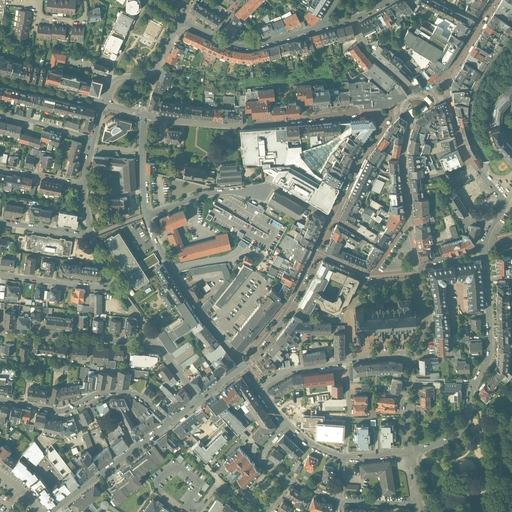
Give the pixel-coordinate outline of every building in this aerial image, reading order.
[(126,0),(126,7),(127,8),(128,9),(127,11),(129,12),(129,10),(131,11),(133,11),(134,11),(135,11),(136,11),(137,10),(138,10),(139,9),(140,8),(140,7),(141,6),(141,5),(141,3),(141,2),(141,1),(140,0),(126,0)] [(405,8),(400,0),(396,2),(405,13),(409,11),(406,7),(405,8)] [(408,5),(404,0),(400,0),(405,8),(406,7),(409,11),(412,9),(409,5),(408,5)] [(440,4),(432,0),(431,0),(428,7),(436,11),(440,4)] [(487,1),(484,0),(473,0),(472,2),(471,4),(481,10),(487,1)] [(511,4),(506,0),(502,0),(498,6),(511,16),(511,4)] [(200,4),(196,1),(193,6),(190,10),(196,14),(199,16),(204,7),(206,4),(202,2),(200,4)] [(248,1),(242,7),(249,14),(255,8),(248,1)] [(393,4),(401,15),(404,13),(405,13),(396,2),(393,4)] [(222,7),(217,4),(214,9),(219,12),(222,7)] [(401,15),(393,4),(386,8),(392,16),(391,16),(394,19),(395,21),(397,19),(401,15)] [(448,8),(440,4),(436,11),(444,15),(448,8)] [(481,10),(471,4),(470,7),(468,6),(465,10),(467,11),(477,16),(481,10)] [(100,6),(95,6),(95,8),(90,8),(91,17),(96,16),(96,18),(101,17),(100,6)] [(511,16),(498,6),(495,13),(500,16),(500,15),(511,22),(511,16)] [(221,18),(204,7),(199,16),(206,20),(215,26),(219,21),(221,18)] [(242,7),(235,13),(243,20),(244,20),(243,19),(249,14),(242,7)] [(129,12),(127,11),(121,8),(112,26),(113,26),(111,31),(110,30),(104,44),(106,45),(104,50),(108,52),(109,50),(111,52),(111,53),(110,54),(111,54),(111,55),(113,56),(114,56),(115,56),(117,52),(135,15),(129,12)] [(392,16),(386,8),(380,11),(386,20),(387,21),(388,20),(387,19),(391,16),(392,16)] [(456,12),(448,8),(444,15),(452,20),(453,17),(456,12)] [(319,16),(310,10),(304,15),(305,16),(306,17),(312,23),(320,16),(319,16)] [(380,11),(377,13),(383,23),(385,26),(386,25),(384,22),(386,20),(380,11)] [(295,12),(282,19),(287,28),(296,23),(297,24),(297,23),(300,22),(295,12)] [(453,17),(462,22),(471,27),(474,22),(468,19),(456,12),(453,17)] [(243,20),(235,13),(233,15),(234,16),(230,21),(238,27),(243,20)] [(267,13),(262,18),(265,20),(268,23),(271,22),(267,13)] [(377,13),(371,17),(377,27),(378,29),(377,29),(378,31),(382,30),(378,23),(381,21),(381,24),(383,23),(377,13)] [(500,16),(495,13),(493,15),(511,28),(511,25),(511,22),(500,15),(500,16)] [(511,28),(493,15),(490,20),(510,34),(511,32),(511,31),(511,28)] [(371,17),(360,22),(363,34),(377,27),(371,17)] [(463,41),(468,32),(459,27),(441,17),(436,25),(451,33),(453,35),(463,41)] [(282,19),(271,23),(275,32),(283,29),(283,30),(284,30),(287,28),(282,19)] [(394,19),(388,23),(392,27),(394,26),(394,27),(397,25),(396,24),(397,23),(396,22),(395,21),(394,19)] [(508,35),(510,34),(490,20),(487,25),(506,38),(508,35)] [(238,27),(230,21),(223,30),(228,34),(228,33),(231,35),(238,27)] [(268,23),(260,26),(264,35),(274,31),(275,32),(271,23),(271,22),(268,23)] [(459,27),(468,32),(471,27),(462,22),(459,27)] [(45,23),(42,23),(42,24),(38,23),(38,29),(37,35),(44,35),(45,23)] [(49,24),(45,23),(44,35),(51,36),(51,35),(52,23),(52,25),(49,24)] [(56,24),(52,23),(51,35),(58,36),(59,24),(56,24)] [(63,24),(59,24),(58,36),(65,37),(65,34),(66,27),(66,25),(63,25),(63,24)] [(351,25),(343,27),(346,38),(354,36),(351,25)] [(432,33),(427,41),(453,57),(460,46),(456,43),(456,42),(452,39),(451,40),(447,38),(451,33),(443,29),(438,26),(436,25),(434,30),(431,28),(430,31),(432,33)] [(506,38),(487,25),(484,30),(502,42),(504,40),(506,38)] [(343,27),(335,29),(338,38),(338,40),(339,40),(338,40),(346,38),(346,39),(346,38),(343,27)] [(195,33),(187,29),(183,38),(191,41),(195,33)] [(335,29),(327,31),(330,40),(338,38),(335,29)] [(453,57),(427,41),(417,35),(417,36),(408,30),(402,40),(405,42),(406,43),(413,48),(418,51),(418,52),(421,54),(421,53),(433,60),(446,69),(453,57)] [(501,43),(502,42),(484,30),(481,35),(491,41),(494,43),(498,45),(500,44),(501,43)] [(327,31),(319,33),(322,42),(330,40),(327,31)] [(202,36),(195,33),(191,41),(198,45),(202,36)] [(319,33),(311,35),(314,46),(314,44),(322,42),(319,33)] [(451,33),(447,38),(451,40),(452,39),(456,42),(456,43),(460,46),(463,41),(453,35),(451,33)] [(311,35),(305,36),(308,46),(309,48),(311,48),(314,47),(314,46),(311,35)] [(491,41),(481,35),(478,41),(491,49),(492,50),(493,50),(494,49),(495,48),(491,45),(492,45),(491,45),(490,44),(491,41)] [(210,39),(202,36),(198,45),(206,48),(210,39)] [(305,36),(294,39),(296,49),(300,48),(300,50),(304,49),(303,47),(308,46),(308,48),(309,48),(308,46),(305,36)] [(368,43),(368,44),(367,45),(369,49),(372,52),(376,55),(384,45),(382,47),(379,45),(381,42),(379,38),(373,40),(368,43)] [(220,44),(210,39),(206,48),(216,53),(220,44)] [(294,39),(288,41),(290,50),(290,51),(292,50),(292,51),(297,50),(296,49),(294,39)] [(288,41),(279,43),(281,52),(290,50),(288,41)] [(491,49),(478,41),(474,47),(480,51),(487,56),(492,50),(491,49)] [(182,47),(174,43),(171,50),(171,51),(178,54),(179,55),(182,56),(184,52),(181,51),(182,48),(183,47),(182,47)] [(279,43),(267,46),(269,55),(269,56),(281,54),(281,52),(279,43)] [(421,69),(423,72),(429,66),(433,60),(421,53),(421,54),(418,52),(418,51),(413,48),(406,43),(405,46),(410,50),(408,53),(413,57),(419,67),(421,69)] [(232,48),(220,44),(216,53),(229,57),(232,48)] [(351,53),(354,57),(362,51),(357,45),(348,51),(350,53),(351,53)] [(388,49),(384,45),(376,55),(376,56),(377,55),(382,59),(381,60),(385,63),(393,51),(389,48),(388,49)] [(267,46),(258,48),(259,57),(261,57),(262,58),(264,58),(263,56),(269,55),(267,46)] [(480,51),(474,47),(470,54),(483,61),(484,58),(478,55),(480,51)] [(258,48),(251,50),(251,60),(252,60),(252,59),(254,59),(255,60),(257,59),(257,58),(259,57),(258,48)] [(178,54),(171,51),(171,50),(169,50),(166,58),(175,62),(178,54)] [(356,59),(359,63),(367,58),(362,51),(354,57),(353,57),(355,60),(356,59)] [(66,55),(53,52),(49,66),(48,69),(53,70),(53,69),(55,69),(56,69),(58,61),(65,63),(66,55)] [(392,53),(385,63),(390,67),(398,58),(392,53)] [(483,61),(470,54),(466,60),(471,63),(478,67),(482,70),(484,67),(486,64),(483,61)] [(365,69),(372,64),(367,57),(367,58),(359,63),(359,64),(361,66),(362,65),(365,69)] [(398,58),(390,67),(395,72),(404,63),(398,58)] [(14,61),(7,59),(3,73),(11,75),(14,62),(14,61)] [(446,69),(433,60),(429,66),(437,72),(440,75),(446,69)] [(471,63),(466,60),(464,63),(475,70),(478,67),(471,63)] [(109,64),(100,61),(99,63),(95,62),(92,70),(107,74),(109,66),(109,64)] [(22,63),(14,62),(11,75),(19,77),(22,63)] [(28,65),(22,63),(19,77),(25,78),(29,64),(28,65)] [(408,95),(400,84),(374,63),(372,64),(365,69),(362,72),(371,80),(369,82),(348,83),(349,89),(350,103),(358,103),(358,104),(362,107),(363,107),(364,107),(389,106),(405,97),(408,95)] [(475,70),(464,63),(460,70),(470,76),(476,80),(478,77),(480,73),(475,70)] [(35,66),(29,64),(25,78),(32,80),(35,66)] [(413,74),(403,64),(395,72),(416,91),(422,88),(416,77),(413,74)] [(42,67),(35,66),(32,80),(38,82),(42,67)] [(437,72),(429,66),(423,72),(431,83),(440,75),(437,72)] [(48,69),(42,67),(38,82),(45,83),(48,69)] [(173,71),(163,67),(159,78),(166,81),(168,82),(173,71)] [(53,69),(53,70),(48,69),(45,83),(46,81),(59,85),(62,74),(63,70),(56,69),(55,69),(53,69)] [(421,69),(419,70),(421,73),(415,76),(416,77),(422,88),(431,83),(423,72),(421,69)] [(80,78),(62,74),(63,70),(62,74),(59,85),(59,87),(77,91),(80,81),(80,78)] [(451,87),(451,90),(462,89),(470,76),(460,70),(454,79),(453,81),(452,83),(452,85),(451,87)] [(159,78),(158,78),(155,85),(163,88),(166,81),(159,78)] [(511,145),(507,140),(504,137),(507,137),(501,121),(501,114),(502,108),(506,103),(509,99),(511,95),(511,78),(510,80),(503,89),(493,101),(491,109),(490,111),(490,124),(492,132),(493,136),(496,140),(504,151),(511,159),(511,145)] [(96,80),(95,84),(91,83),(88,94),(100,97),(102,87),(101,87),(102,82),(96,81),(96,80)] [(87,83),(80,81),(77,91),(88,94),(91,83),(91,85),(87,84),(87,83)] [(307,95),(307,100),(314,99),(316,99),(316,93),(315,82),(298,83),(298,93),(302,93),(302,95),(307,95)] [(342,92),(339,92),(340,104),(350,103),(349,89),(348,83),(348,82),(342,83),(343,88),(341,88),(342,92)] [(260,87),(247,88),(248,97),(247,97),(248,105),(248,109),(253,109),(254,114),(261,114),(270,113),(269,104),(274,104),(273,95),(277,95),(276,85),(260,87)] [(11,90),(3,88),(1,98),(0,99),(3,99),(3,101),(8,102),(9,99),(9,100),(9,99),(11,90)] [(331,105),(340,104),(339,92),(337,89),(328,90),(330,94),(331,105)] [(19,92),(11,90),(9,99),(17,101),(19,92)] [(318,105),(331,105),(330,94),(328,90),(316,93),(316,99),(317,105),(318,105)] [(27,94),(19,92),(17,101),(21,102),(20,104),(24,105),(27,94)] [(469,99),(469,95),(463,93),(462,95),(461,100),(468,103),(469,99)] [(35,96),(27,94),(24,105),(29,106),(29,104),(33,105),(33,106),(35,96)] [(160,96),(152,94),(150,101),(147,110),(159,113),(162,100),(159,99),(160,96)] [(45,98),(35,96),(33,106),(43,108),(45,98)] [(55,100),(45,98),(43,108),(49,110),(45,123),(49,124),(53,110),(55,100)] [(273,105),(274,116),(301,114),(300,102),(298,102),(297,99),(278,101),(276,101),(277,103),(277,105),(273,105)] [(70,104),(55,100),(53,110),(67,114),(70,104)] [(170,114),(172,103),(162,102),(162,100),(159,113),(170,114)] [(193,106),(185,105),(185,102),(182,102),(182,104),(181,116),(192,117),(193,107),(193,106)] [(172,103),(170,114),(181,116),(182,104),(172,103)] [(232,110),(223,110),(222,120),(234,120),(234,108),(235,108),(235,103),(232,103),(232,110)] [(434,107),(441,117),(449,114),(445,103),(434,107)] [(84,107),(70,104),(67,114),(74,115),(73,116),(82,118),(82,116),(84,108),(84,107)] [(464,112),(468,112),(468,109),(467,109),(467,106),(460,106),(455,106),(457,116),(465,115),(464,112)] [(95,110),(85,107),(85,108),(84,108),(82,116),(86,117),(93,119),(95,110)] [(202,108),(193,107),(192,117),(201,118),(202,108)] [(438,118),(441,117),(434,107),(430,111),(437,119),(438,118)] [(205,108),(202,108),(201,118),(212,119),(213,109),(205,108)] [(223,110),(213,109),(212,119),(222,120),(223,110)] [(430,111),(424,114),(429,118),(436,123),(437,119),(430,111)] [(465,115),(457,116),(460,125),(468,123),(468,112),(464,112),(465,115)] [(436,124),(436,123),(429,118),(424,114),(416,120),(428,126),(428,125),(435,129),(436,124)] [(441,125),(451,122),(449,114),(441,117),(438,118),(439,123),(440,125),(441,125)] [(93,119),(86,117),(83,130),(90,131),(93,119)] [(399,117),(394,122),(399,125),(405,128),(407,122),(399,117)] [(115,118),(114,119),(112,119),(108,122),(107,123),(106,124),(106,125),(105,125),(103,137),(102,141),(103,141),(106,142),(109,143),(109,142),(110,142),(110,140),(113,141),(127,132),(128,129),(130,130),(132,122),(116,118),(116,119),(115,118)] [(361,129),(368,135),(375,125),(372,120),(361,121),(351,121),(351,126),(352,131),(360,126),(361,126),(362,126),(362,127),(362,128),(361,129)] [(416,120),(413,129),(417,130),(429,133),(435,134),(435,132),(434,132),(435,130),(435,129),(428,125),(428,126),(416,120)] [(79,125),(65,121),(64,126),(78,131),(79,125)] [(341,133),(351,126),(351,121),(339,122),(341,133)] [(333,138),(341,133),(339,122),(331,123),(333,138)] [(394,122),(389,128),(396,132),(399,134),(400,129),(397,128),(399,125),(394,122)] [(451,122),(441,125),(442,128),(442,130),(452,127),(451,122)] [(22,127),(6,123),(4,133),(15,136),(14,140),(19,141),(20,133),(22,127)] [(323,124),(326,143),(333,138),(331,123),(323,124)] [(468,123),(460,125),(462,135),(468,133),(468,123)] [(309,125),(311,148),(326,143),(323,124),(309,125)] [(309,125),(299,126),(301,146),(301,151),(311,148),(309,125)] [(301,146),(299,126),(286,127),(288,147),(301,146)] [(243,166),(263,166),(263,167),(263,170),(275,176),(280,166),(288,147),(286,127),(275,128),(248,130),(240,130),(242,147),(243,147),(244,157),(242,157),(243,166)] [(454,134),(452,127),(442,130),(439,131),(440,138),(441,138),(454,134)] [(383,136),(392,141),(396,132),(389,128),(383,136)] [(364,140),(368,135),(361,129),(357,134),(364,140)] [(417,130),(413,129),(410,138),(422,142),(424,137),(427,138),(429,133),(417,130)] [(181,131),(168,130),(167,142),(175,143),(177,143),(180,143),(181,131)] [(52,134),(42,131),(41,139),(39,146),(43,147),(44,143),(42,142),(43,141),(45,141),(45,143),(46,143),(47,142),(49,143),(52,134)] [(354,131),(348,135),(350,137),(351,136),(352,137),(354,138),(353,139),(356,142),(357,141),(361,144),(364,140),(357,134),(354,131)] [(399,134),(396,132),(392,141),(401,144),(402,135),(399,134)] [(41,139),(20,133),(19,141),(39,147),(39,146),(41,139)] [(467,147),(472,145),(468,133),(462,135),(467,147)] [(61,137),(52,134),(49,143),(46,152),(50,152),(52,146),(51,145),(52,143),(58,145),(61,137)] [(357,152),(361,144),(357,141),(356,142),(353,139),(350,137),(348,135),(341,142),(349,147),(348,147),(357,152)] [(392,141),(383,136),(376,147),(386,153),(388,148),(392,141)] [(455,137),(442,141),(444,151),(457,148),(455,137)] [(422,151),(423,149),(425,144),(425,143),(422,142),(410,138),(410,142),(409,145),(408,150),(408,154),(415,154),(419,156),(422,151)] [(431,142),(430,146),(431,147),(430,150),(438,147),(437,143),(438,143),(437,139),(431,142)] [(70,160),(77,162),(82,143),(73,141),(68,159),(70,160)] [(354,157),(357,152),(348,147),(349,147),(341,142),(338,146),(342,151),(354,157)] [(429,154),(430,150),(431,147),(430,146),(425,144),(423,149),(422,151),(419,156),(415,154),(408,154),(408,159),(409,167),(409,171),(421,168),(433,163),(431,158),(425,161),(425,156),(427,153),(429,154)] [(393,151),(392,156),(399,157),(400,146),(395,145),(394,146),(393,151)] [(473,158),(478,155),(475,150),(477,149),(475,145),(474,145),(473,146),(472,145),(467,147),(473,158)] [(338,146),(335,149),(343,157),(351,162),(354,157),(342,151),(338,146)] [(376,147),(372,152),(383,160),(384,158),(385,159),(389,158),(391,156),(392,156),(388,155),(387,154),(386,153),(376,147)] [(348,168),(351,162),(343,157),(335,149),(331,153),(341,163),(348,168)] [(457,151),(443,157),(443,158),(439,159),(444,171),(448,169),(448,170),(463,163),(457,151)] [(381,163),(383,160),(372,152),(367,160),(378,167),(384,172),(388,172),(389,172),(389,166),(386,166),(381,163)] [(14,157),(10,156),(9,163),(17,165),(18,160),(19,154),(15,153),(14,157)] [(46,167),(48,156),(43,156),(44,153),(45,154),(45,153),(41,153),(40,158),(43,158),(42,166),(41,166),(46,167)] [(341,163),(331,153),(326,162),(332,166),(346,174),(348,168),(341,163)] [(478,155),(473,158),(479,167),(483,165),(482,163),(481,162),(481,161),(482,161),(478,155)] [(108,157),(104,157),(94,157),(92,164),(103,165),(108,166),(108,165),(123,166),(124,191),(126,191),(128,191),(136,190),(134,159),(127,159),(126,159),(123,158),(123,159),(119,159),(112,158),(108,158),(108,157)] [(77,162),(70,160),(67,172),(76,175),(79,162),(77,162)] [(378,167),(367,160),(363,168),(372,172),(371,176),(375,178),(372,181),(378,187),(386,183),(392,182),(391,172),(389,172),(388,172),(384,172),(378,167)] [(389,166),(389,172),(391,172),(399,172),(399,161),(389,162),(389,166)] [(154,163),(146,163),(146,173),(154,173),(154,170),(155,170),(155,167),(154,167),(154,163)] [(421,168),(409,171),(410,178),(421,176),(424,176),(424,173),(430,171),(430,170),(435,168),(433,163),(421,168)] [(239,164),(221,166),(222,179),(218,179),(219,186),(241,184),(239,164)] [(199,169),(197,169),(197,168),(195,168),(194,168),(192,168),(192,167),(192,168),(190,167),(189,167),(185,167),(185,166),(184,167),(185,167),(184,170),(184,171),(184,173),(183,173),(183,174),(184,174),(183,177),(184,177),(188,178),(190,178),(191,178),(193,178),(193,179),(193,178),(195,179),(196,179),(198,179),(198,180),(198,179),(200,180),(201,180),(203,180),(204,180),(206,177),(206,178),(207,178),(214,178),(214,174),(207,173),(207,172),(207,173),(205,170),(205,169),(204,170),(202,169),(200,169),(199,168),(199,169)] [(339,188),(322,178),(314,182),(308,179),(280,166),(275,176),(272,180),(328,212),(329,209),(339,188)] [(332,166),(329,171),(343,179),(346,174),(332,166)] [(362,169),(358,179),(368,184),(368,185),(369,185),(376,189),(378,187),(372,181),(375,178),(371,176),(372,172),(363,168),(363,170),(362,169)] [(343,179),(329,171),(327,170),(322,178),(339,188),(343,179)] [(392,183),(401,182),(399,172),(391,172),(392,182),(392,183)] [(13,177),(6,175),(4,184),(12,185),(12,181),(13,177)] [(23,177),(13,175),(13,177),(12,181),(12,185),(15,186),(21,188),(23,177)] [(421,176),(410,178),(412,192),(426,191),(428,191),(427,184),(422,185),(421,176)] [(33,179),(23,177),(21,188),(27,189),(31,189),(31,186),(33,179)] [(368,187),(369,185),(368,185),(368,184),(358,179),(351,193),(363,199),(364,197),(362,196),(364,193),(367,195),(370,188),(368,187)] [(52,183),(41,181),(39,191),(44,192),(44,193),(49,194),(52,183)] [(376,202),(384,194),(391,193),(402,192),(401,182),(392,183),(390,183),(388,184),(378,189),(372,195),(370,198),(376,202)] [(62,185),(52,183),(49,194),(54,195),(55,194),(60,195),(62,185)] [(36,187),(31,186),(31,189),(30,195),(23,194),(22,199),(24,199),(27,200),(33,201),(36,187)] [(303,208),(282,195),(281,196),(274,191),(268,202),(269,202),(272,205),(271,208),(274,210),(274,209),(280,213),(282,210),(296,219),(303,208)] [(426,191),(412,192),(413,199),(414,199),(423,199),(423,194),(424,194),(426,194),(426,191)] [(392,205),(403,204),(402,192),(391,193),(392,205)] [(458,217),(469,214),(456,194),(452,195),(451,192),(446,194),(447,198),(458,217)] [(363,199),(351,193),(349,200),(348,199),(348,200),(360,207),(361,205),(359,205),(361,201),(367,204),(366,204),(368,205),(369,202),(363,199)] [(209,211),(206,218),(228,231),(230,232),(245,241),(270,255),(271,256),(275,249),(287,228),(262,214),(264,210),(263,209),(264,207),(259,205),(259,204),(257,207),(248,202),(246,205),(231,196),(217,198),(215,202),(214,201),(213,203),(214,204),(211,209),(210,208),(208,211),(209,211)] [(120,199),(107,200),(107,207),(108,207),(109,223),(116,222),(114,207),(120,207),(121,213),(128,212),(128,211),(129,211),(129,208),(128,208),(127,198),(120,198),(120,199)] [(423,199),(414,199),(415,216),(429,213),(427,198),(423,199)] [(360,207),(348,200),(343,211),(351,215),(361,221),(364,217),(362,215),(366,209),(360,207)] [(23,207),(6,204),(4,213),(22,215),(23,207)] [(41,209),(30,207),(30,210),(28,209),(28,213),(29,213),(29,217),(40,218),(41,209)] [(361,221),(357,229),(361,232),(370,237),(373,239),(376,234),(370,230),(376,219),(375,218),(368,214),(370,210),(366,208),(366,209),(362,215),(364,217),(361,221)] [(389,210),(388,212),(381,208),(375,218),(376,219),(388,226),(396,231),(404,219),(403,210),(393,211),(391,210),(389,210)] [(47,210),(41,209),(40,218),(40,219),(49,220),(50,219),(51,219),(52,210),(47,210)] [(216,239),(184,248),(175,226),(188,221),(183,210),(170,215),(169,213),(167,214),(168,216),(159,220),(164,231),(170,228),(172,233),(167,235),(172,247),(176,245),(178,249),(181,261),(231,248),(227,233),(215,236),(216,239)] [(77,214),(60,211),(59,216),(58,222),(78,225),(78,220),(77,220),(77,214)] [(343,211),(339,220),(357,229),(361,221),(351,215),(343,211)] [(429,213),(415,216),(414,217),(414,224),(425,220),(428,225),(429,225),(436,222),(431,212),(429,213)] [(319,232),(324,221),(319,218),(319,217),(312,214),(311,218),(308,217),(306,222),(304,226),(319,232)] [(425,220),(414,224),(414,229),(415,234),(415,237),(431,234),(429,225),(428,225),(425,220)] [(317,236),(319,232),(304,226),(297,222),(296,226),(317,236)] [(303,236),(315,241),(317,236),(296,226),(293,225),(291,229),(303,236)] [(334,230),(345,235),(344,239),(349,241),(350,239),(347,238),(350,232),(336,225),(334,230)] [(384,231),(392,237),(396,231),(388,226),(384,231)] [(471,227),(468,237),(470,238),(475,244),(478,238),(480,228),(471,227)] [(311,249),(315,241),(303,236),(291,229),(286,235),(311,249)] [(381,236),(378,241),(386,246),(392,237),(384,231),(380,229),(377,233),(381,236)] [(334,230),(331,237),(344,243),(345,241),(344,239),(345,235),(334,230)] [(135,288),(149,279),(148,277),(149,277),(147,274),(146,274),(144,271),(159,261),(155,255),(157,255),(155,252),(154,253),(154,252),(138,262),(137,259),(135,256),(133,253),(131,250),(129,247),(127,244),(125,241),(123,238),(121,235),(119,232),(119,231),(113,235),(112,234),(104,239),(105,241),(107,244),(109,247),(111,250),(113,253),(115,256),(117,259),(116,259),(118,262),(119,262),(121,265),(120,265),(122,268),(123,268),(125,271),(124,271),(126,274),(127,274),(128,277),(130,280),(132,283),(134,287),(134,286),(135,288)] [(360,237),(350,232),(347,238),(350,239),(354,242),(353,243),(356,244),(360,237)] [(431,234),(415,237),(417,249),(422,248),(425,247),(429,246),(431,245),(430,242),(433,242),(431,234)] [(60,239),(32,235),(30,242),(27,241),(26,248),(33,250),(32,251),(38,252),(38,251),(41,251),(41,252),(54,255),(55,253),(58,254),(57,255),(62,256),(63,255),(70,256),(72,241),(65,240),(65,239),(60,238),(60,239)] [(311,249),(286,235),(278,248),(287,253),(304,263),(306,259),(309,252),(311,249)] [(463,240),(441,246),(443,256),(449,254),(449,255),(453,253),(456,252),(456,253),(461,251),(461,250),(463,250),(468,249),(467,248),(468,248),(475,244),(470,238),(468,237),(462,236),(463,240)] [(328,245),(338,250),(343,247),(353,251),(355,247),(345,241),(344,243),(331,237),(328,245)] [(363,240),(360,237),(356,244),(355,247),(358,249),(363,240)] [(367,242),(363,240),(358,249),(361,251),(367,242)] [(328,245),(325,254),(341,261),(345,252),(342,251),(341,253),(338,252),(338,250),(328,245)] [(368,254),(369,255),(377,260),(384,251),(374,246),(368,254)] [(422,248),(417,249),(420,262),(432,259),(435,258),(433,250),(431,251),(430,248),(429,246),(425,247),(425,249),(423,250),(422,248)] [(341,261),(359,268),(362,259),(345,252),(341,261)] [(302,269),(304,263),(287,253),(284,258),(288,260),(294,264),(293,265),(302,269)] [(253,259),(245,255),(243,260),(242,262),(244,263),(248,265),(249,263),(251,264),(253,259)] [(294,274),(298,277),(302,269),(293,265),(294,264),(288,260),(284,258),(278,255),(273,264),(279,267),(290,272),(294,274)] [(365,260),(362,259),(359,268),(369,271),(377,260),(369,255),(365,260)] [(511,257),(504,257),(504,256),(496,257),(496,264),(496,265),(496,267),(496,275),(503,275),(503,276),(511,276),(511,257)] [(36,258),(26,257),(25,270),(34,271),(36,258)] [(15,260),(6,259),(1,259),(0,266),(0,267),(14,269),(15,260)] [(433,267),(427,268),(428,275),(429,274),(430,282),(431,286),(431,290),(444,288),(445,288),(444,283),(446,282),(446,281),(465,278),(466,280),(467,279),(468,285),(468,286),(469,311),(483,311),(483,298),(482,285),(482,283),(481,275),(480,268),(482,268),(481,259),(473,261),(473,263),(458,265),(456,266),(456,268),(454,268),(454,266),(433,269),(433,267)] [(54,262),(47,261),(47,260),(42,260),(41,268),(42,268),(43,268),(46,265),(48,266),(46,272),(53,273),(54,265),(54,262)] [(312,281),(298,307),(300,308),(309,313),(316,299),(318,302),(322,310),(331,314),(344,309),(353,287),(355,286),(359,277),(322,261),(317,271),(312,281)] [(71,265),(63,263),(62,265),(60,265),(59,273),(70,275),(71,265)] [(224,282),(212,298),(215,301),(232,280),(228,270),(226,264),(225,263),(207,266),(191,269),(189,269),(190,275),(218,270),(221,270),(225,279),(224,282)] [(215,301),(214,302),(220,307),(221,307),(220,307),(252,268),(253,268),(248,265),(244,263),(241,268),(232,280),(215,301)] [(166,287),(174,282),(171,276),(165,268),(163,264),(157,268),(164,279),(162,280),(163,283),(166,287)] [(81,266),(71,265),(70,275),(80,276),(81,267),(81,266)] [(87,267),(84,266),(84,267),(81,267),(80,276),(80,277),(84,277),(85,276),(97,278),(97,276),(101,277),(101,271),(98,271),(98,268),(87,267)] [(278,270),(271,267),(268,273),(275,277),(275,278),(279,280),(282,276),(284,271),(279,269),(278,270)] [(298,278),(294,276),(284,271),(282,276),(295,283),(298,278)] [(295,283),(282,276),(279,280),(283,282),(293,287),(295,283)] [(505,281),(499,281),(499,284),(497,284),(497,293),(510,293),(508,293),(508,288),(508,283),(505,283),(505,281)] [(174,282),(166,287),(159,292),(169,307),(175,304),(184,298),(181,293),(175,284),(174,282)] [(279,293),(278,293),(280,294),(288,298),(293,287),(283,282),(279,293)] [(204,295),(196,283),(189,288),(196,300),(204,295)] [(205,291),(211,287),(208,283),(202,287),(205,291)] [(19,287),(8,286),(7,295),(8,295),(7,296),(5,296),(4,300),(17,301),(18,296),(19,287)] [(44,287),(37,286),(35,298),(43,299),(44,287)] [(84,290),(75,288),(74,294),(72,294),(71,298),(75,299),(75,301),(81,302),(81,300),(83,300),(84,290)] [(262,300),(272,312),(282,300),(279,297),(280,294),(278,293),(279,293),(278,293),(277,293),(277,292),(274,290),(271,288),(269,291),(270,291),(262,300)] [(444,288),(433,290),(436,311),(442,310),(442,309),(446,308),(444,293),(445,293),(444,288)] [(61,290),(51,289),(50,292),(50,298),(49,299),(55,300),(55,302),(59,302),(61,290)] [(510,293),(497,293),(497,297),(496,297),(496,302),(510,301),(510,295),(510,293)] [(207,301),(201,306),(206,313),(209,309),(214,302),(215,301),(212,298),(210,297),(207,301)] [(354,309),(355,310),(356,315),(354,315),(354,317),(355,317),(356,326),(354,326),(355,328),(356,328),(356,333),(355,334),(357,335),(358,334),(363,334),(364,335),(364,334),(365,335),(366,335),(366,333),(368,333),(368,334),(369,334),(369,333),(373,332),(373,334),(374,334),(374,332),(378,332),(379,333),(378,333),(377,334),(377,335),(378,336),(379,336),(379,338),(378,338),(379,339),(380,338),(384,338),(385,338),(386,338),(385,338),(401,337),(401,339),(406,338),(406,331),(406,330),(408,330),(408,331),(409,331),(409,330),(410,329),(411,330),(412,329),(411,328),(412,326),(413,326),(414,325),(414,323),(415,323),(415,324),(417,324),(416,322),(418,320),(420,320),(420,319),(419,319),(418,315),(420,315),(419,314),(418,314),(415,312),(416,310),(414,310),(414,311),(411,311),(411,310),(412,310),(412,309),(411,309),(410,307),(410,306),(410,297),(403,298),(403,297),(402,297),(402,298),(398,298),(397,298),(397,299),(398,302),(397,302),(397,303),(398,303),(398,305),(398,306),(394,307),(393,305),(392,305),(393,307),(388,307),(388,306),(387,306),(387,307),(383,307),(383,306),(382,306),(382,303),(383,302),(382,302),(382,301),(382,302),(379,302),(377,302),(376,302),(376,303),(377,303),(377,306),(377,308),(372,308),(372,307),(371,307),(371,308),(367,309),(367,307),(366,307),(366,308),(365,307),(364,307),(363,308),(362,307),(361,308),(356,309),(355,308),(354,309)] [(194,332),(195,332),(203,326),(195,313),(193,315),(191,312),(193,311),(184,298),(175,304),(182,314),(181,314),(179,316),(177,318),(176,317),(175,318),(175,319),(168,324),(167,323),(165,325),(166,326),(165,326),(156,332),(169,351),(178,345),(174,339),(191,327),(194,332)] [(230,340),(242,349),(272,312),(262,300),(260,302),(260,303),(256,308),(230,340)] [(510,301),(496,302),(496,310),(509,309),(509,302),(510,302),(510,301)] [(446,308),(442,309),(442,310),(436,311),(436,315),(434,315),(435,323),(448,322),(446,311),(447,311),(447,308),(446,308)] [(38,310),(34,309),(34,312),(31,312),(31,317),(30,321),(40,322),(41,313),(40,313),(41,309),(38,309),(38,310)] [(509,309),(496,310),(497,318),(510,317),(509,317),(509,309)] [(15,312),(5,311),(4,325),(14,326),(16,313),(16,312),(15,312)] [(25,317),(18,316),(17,327),(30,327),(30,321),(31,317),(28,317),(28,314),(25,314),(25,317)] [(64,318),(47,316),(46,326),(54,327),(54,328),(54,327),(56,328),(63,328),(64,318)] [(311,322),(302,322),(302,320),(294,316),(285,328),(293,334),(297,328),(300,330),(311,330),(311,322)] [(136,318),(127,317),(125,327),(125,332),(136,333),(136,328),(138,328),(138,325),(137,325),(137,320),(136,318)] [(510,317),(497,318),(497,326),(510,325),(510,317)] [(73,319),(64,318),(63,328),(72,329),(73,319)] [(475,318),(471,319),(472,328),(480,328),(480,318),(475,318)] [(102,320),(94,319),(93,330),(101,331),(103,320),(102,320)] [(120,321),(111,320),(110,332),(119,333),(120,321)] [(311,332),(331,333),(331,326),(331,323),(311,322),(311,330),(311,332)] [(448,322),(435,323),(436,335),(447,334),(449,334),(448,322)] [(203,338),(207,344),(215,338),(204,325),(203,326),(195,332),(199,337),(200,336),(202,339),(203,338)] [(510,325),(497,326),(497,334),(510,333),(510,325)] [(293,334),(285,328),(276,340),(287,349),(297,345),(297,343),(296,342),(299,338),(293,334)] [(344,332),(334,332),(335,358),(344,357),(344,332)] [(510,333),(497,334),(497,342),(510,341),(510,333)] [(447,334),(436,335),(437,353),(448,353),(447,334)] [(205,354),(219,343),(215,338),(207,344),(201,349),(205,354)] [(475,340),(467,340),(468,352),(477,352),(477,353),(478,353),(478,350),(478,346),(481,346),(480,339),(475,339),(475,340)] [(175,358),(184,351),(192,345),(189,340),(171,353),(175,358)] [(287,349),(276,340),(274,343),(269,349),(266,352),(273,357),(277,361),(280,357),(281,358),(283,355),(282,355),(287,349)] [(510,341),(497,342),(498,350),(509,350),(510,350),(510,346),(509,346),(509,342),(510,342),(510,341)] [(14,344),(5,343),(5,346),(4,353),(13,353),(14,344)] [(42,344),(34,343),(34,348),(33,348),(33,351),(41,352),(42,344)] [(222,355),(225,352),(219,343),(205,354),(202,355),(205,359),(209,365),(218,358),(222,355)] [(51,345),(48,344),(48,345),(42,344),(41,352),(53,353),(54,345),(51,345)] [(88,346),(73,345),(72,357),(87,358),(88,346)] [(68,346),(58,346),(57,355),(67,356),(68,346)] [(29,348),(21,347),(20,354),(23,355),(23,357),(27,358),(29,348)] [(109,349),(95,347),(94,355),(93,360),(94,360),(107,362),(109,349)] [(124,350),(116,349),(115,357),(114,357),(114,358),(123,358),(123,356),(124,350)] [(497,357),(508,359),(509,350),(498,350),(497,357)] [(130,363),(152,364),(160,357),(158,354),(131,351),(130,363)] [(302,355),(304,364),(326,360),(324,351),(302,355)] [(183,370),(192,363),(200,357),(197,352),(180,365),(183,370)] [(227,371),(236,364),(225,352),(222,355),(218,358),(227,371)] [(273,357),(266,352),(257,362),(264,371),(279,369),(278,363),(275,363),(272,361),(270,363),(269,361),(273,357)] [(200,363),(206,372),(212,368),(209,365),(205,359),(202,355),(200,357),(192,363),(195,367),(200,363)] [(508,359),(497,357),(496,366),(503,372),(508,371),(507,370),(508,359)] [(218,378),(227,371),(218,358),(209,365),(212,368),(216,372),(215,373),(218,378)] [(438,358),(419,359),(420,374),(430,373),(430,369),(431,369),(431,364),(438,364),(438,358)] [(457,361),(457,362),(457,368),(455,368),(455,369),(457,369),(456,371),(469,371),(469,364),(465,364),(466,361),(457,361)] [(378,362),(366,363),(367,373),(379,372),(378,362)] [(391,362),(378,362),(379,372),(390,372),(391,362)] [(402,364),(391,362),(390,372),(393,372),(393,373),(397,374),(398,372),(401,373),(402,364)] [(366,363),(353,365),(353,375),(353,381),(359,381),(359,374),(367,373),(366,363)] [(159,371),(166,380),(166,381),(173,376),(173,375),(166,366),(165,367),(161,370),(159,371)] [(503,372),(496,366),(494,368),(496,370),(492,374),(499,379),(503,382),(506,379),(507,380),(509,377),(511,379),(511,372),(511,373),(508,371),(503,372)] [(216,380),(218,378),(215,373),(216,372),(212,368),(206,372),(202,376),(208,385),(211,383),(213,381),(216,380)] [(148,371),(144,371),(132,369),(131,373),(131,377),(142,378),(143,378),(143,381),(146,381),(146,379),(147,379),(148,371)] [(131,377),(131,373),(118,371),(117,376),(116,384),(129,386),(131,377)] [(333,371),(302,374),(303,386),(334,382),(333,371)] [(105,387),(106,385),(107,374),(98,373),(97,377),(96,385),(105,387)] [(199,392),(208,385),(202,376),(200,373),(193,377),(191,379),(191,380),(190,380),(199,392)] [(116,384),(117,376),(107,374),(106,385),(115,386),(116,384)] [(303,386),(302,374),(292,376),(294,391),(294,387),(303,386),(303,387),(303,386)] [(499,379),(492,374),(485,382),(492,388),(499,379)] [(161,384),(162,384),(165,385),(168,389),(173,385),(177,382),(173,376),(166,381),(166,380),(161,384)] [(292,376),(278,384),(284,394),(283,393),(294,387),(294,391),(292,376)] [(97,377),(80,383),(79,385),(81,392),(96,387),(96,385),(97,377)] [(241,377),(233,383),(239,392),(243,389),(247,396),(244,399),(246,403),(255,396),(241,377)] [(402,381),(392,379),(390,390),(400,392),(402,381)] [(5,384),(4,387),(3,392),(3,393),(10,394),(12,385),(12,381),(8,380),(7,384),(5,384)] [(485,382),(479,389),(481,390),(478,394),(485,399),(483,400),(486,403),(490,399),(488,397),(495,390),(492,388),(485,382)] [(239,392),(233,383),(222,391),(229,403),(235,410),(239,408),(246,403),(244,399),(239,392)] [(454,394),(454,383),(445,383),(444,392),(448,392),(448,394),(454,394)] [(183,404),(174,394),(168,389),(165,385),(162,384),(160,387),(164,390),(164,391),(167,394),(167,393),(174,400),(172,401),(178,408),(183,404)] [(278,384),(267,390),(274,401),(284,394),(278,384)] [(342,384),(331,384),(332,395),(342,395),(342,384)] [(68,387),(60,388),(61,395),(62,398),(77,396),(77,395),(81,395),(81,392),(79,385),(70,387),(68,388),(68,387)] [(178,391),(173,385),(168,389),(174,394),(178,391)] [(59,395),(61,395),(60,388),(60,387),(54,386),(51,400),(58,401),(59,395)] [(141,394),(149,400),(154,393),(146,386),(141,394)] [(433,386),(423,387),(423,388),(417,389),(418,404),(421,404),(421,408),(429,408),(428,395),(434,394),(433,388),(433,386)] [(28,397),(39,399),(41,389),(28,387),(28,393),(28,397)] [(183,404),(190,399),(190,397),(183,387),(178,391),(174,394),(183,404)] [(47,390),(41,389),(39,399),(46,400),(47,390)] [(222,391),(207,401),(221,417),(225,422),(236,434),(237,435),(246,425),(225,406),(229,403),(222,391)] [(393,398),(384,397),(385,393),(378,392),(377,403),(376,403),(377,403),(376,411),(378,411),(379,411),(383,411),(383,410),(384,410),(384,411),(385,412),(386,412),(387,411),(387,412),(388,412),(389,412),(390,412),(393,412),(394,412),(395,407),(393,405),(394,398),(393,398)] [(361,395),(358,395),(355,395),(354,395),(354,403),(353,403),(354,413),(366,413),(366,403),(367,403),(367,395),(361,395)] [(265,411),(255,396),(246,403),(250,409),(243,414),(249,422),(256,417),(265,411)] [(156,405),(162,410),(167,405),(165,403),(166,402),(162,399),(163,398),(162,397),(156,405)] [(115,409),(119,409),(126,409),(129,409),(128,407),(126,402),(124,399),(120,399),(120,398),(115,399),(110,399),(115,409)] [(129,399),(126,402),(128,407),(130,405),(133,409),(138,416),(141,413),(145,418),(153,413),(138,402),(137,403),(134,399),(131,401),(129,399)] [(106,400),(96,405),(101,415),(111,410),(106,400)] [(167,405),(162,410),(167,416),(178,408),(172,401),(167,405)] [(207,401),(202,405),(210,415),(211,417),(215,422),(221,417),(207,401)] [(8,406),(2,405),(0,416),(0,422),(4,424),(5,419),(5,415),(5,414),(6,414),(8,406)] [(194,412),(202,421),(210,415),(202,405),(194,412)] [(22,409),(12,407),(10,418),(17,420),(18,418),(20,419),(20,417),(22,409)] [(31,410),(22,409),(20,417),(25,418),(24,421),(28,422),(29,418),(29,419),(31,410)] [(89,415),(87,409),(79,412),(82,419),(81,420),(83,424),(92,420),(91,419),(92,419),(90,415),(89,415)] [(135,426),(126,409),(119,409),(123,417),(135,440),(136,439),(138,438),(138,437),(140,435),(141,436),(143,434),(144,433),(138,425),(135,426)] [(261,424),(259,427),(268,434),(275,425),(265,411),(256,417),(261,424)] [(36,412),(34,423),(43,425),(45,418),(46,414),(36,412)] [(194,412),(188,417),(196,427),(202,422),(202,421),(194,412)] [(152,427),(145,418),(141,413),(138,416),(142,422),(138,425),(144,433),(152,427)] [(152,427),(161,420),(153,413),(145,418),(152,427)] [(322,417),(304,416),(303,426),(318,427),(317,437),(342,438),(343,425),(322,423),(322,417)] [(63,421),(67,433),(67,435),(78,431),(73,417),(63,421)] [(181,422),(191,434),(197,429),(196,427),(188,417),(181,422)] [(67,433),(63,421),(60,422),(45,418),(43,425),(42,431),(34,440),(44,451),(48,448),(51,444),(52,444),(60,436),(67,433)] [(194,445),(198,442),(191,434),(181,422),(173,428),(181,437),(183,439),(184,439),(183,439),(184,439),(185,439),(187,439),(188,440),(189,440),(190,441),(191,442),(192,441),(194,445)] [(199,440),(198,442),(191,448),(206,463),(236,434),(225,422),(203,443),(199,440)] [(392,423),(381,423),(381,445),(393,445),(393,441),(391,441),(391,438),(395,438),(393,438),(393,435),(395,435),(395,429),(391,430),(391,427),(393,427),(392,423)] [(115,440),(111,444),(118,454),(130,445),(125,439),(127,438),(124,434),(125,434),(121,429),(121,428),(122,428),(119,424),(111,430),(116,437),(114,438),(115,440)] [(368,425),(356,425),(356,432),(354,432),(354,440),(356,440),(357,447),(368,447),(368,425)] [(261,442),(268,434),(259,427),(252,435),(261,442)] [(246,430),(239,438),(241,439),(239,441),(244,445),(247,442),(244,440),(250,434),(246,430)] [(89,452),(95,450),(88,432),(83,434),(89,452)] [(181,447),(167,432),(158,440),(165,447),(167,445),(174,452),(181,447)] [(296,445),(284,434),(277,442),(290,452),(288,454),(289,454),(296,445)] [(29,484),(30,483),(43,472),(53,485),(64,478),(43,452),(44,451),(34,440),(17,461),(11,467),(15,470),(14,471),(16,472),(21,477),(22,476),(23,477),(22,478),(23,479),(25,479),(29,484)] [(165,447),(158,440),(148,447),(148,448),(146,449),(148,452),(124,471),(128,477),(112,489),(113,491),(112,493),(114,496),(112,497),(116,503),(126,495),(125,494),(130,490),(131,492),(132,491),(131,490),(136,486),(137,487),(136,486),(141,482),(142,483),(143,483),(138,477),(140,475),(139,474),(144,470),(145,471),(144,470),(149,466),(151,467),(150,465),(153,463),(154,465),(156,463),(155,461),(160,457),(161,459),(164,457),(160,451),(165,447)] [(258,446),(255,443),(252,445),(253,446),(251,448),(252,449),(250,452),(254,456),(256,453),(255,452),(257,450),(256,449),(258,446)] [(0,461),(1,462),(7,454),(7,453),(9,453),(12,450),(3,444),(0,447),(0,461)] [(52,444),(51,444),(54,448),(50,451),(48,448),(44,451),(43,452),(64,478),(70,473),(69,472),(71,470),(67,464),(52,444)] [(296,445),(289,454),(292,457),(293,455),(297,459),(303,452),(296,445)] [(110,458),(113,456),(108,446),(93,458),(94,458),(100,467),(111,459),(110,458)] [(239,447),(223,463),(231,470),(230,471),(232,473),(232,477),(236,477),(237,479),(245,487),(260,472),(253,464),(254,463),(239,447)] [(278,452),(273,448),(268,456),(277,463),(283,455),(282,455),(278,452)] [(85,452),(82,454),(95,471),(100,467),(94,458),(92,459),(89,456),(90,456),(89,456),(88,456),(85,452)] [(10,469),(11,467),(17,461),(7,454),(1,462),(10,469)] [(89,475),(95,471),(82,454),(77,459),(83,468),(89,475)] [(179,462),(184,458),(180,454),(175,458),(179,462)] [(318,460),(309,455),(307,459),(307,458),(305,461),(306,462),(304,465),(305,466),(305,467),(308,469),(309,467),(313,469),(314,467),(315,467),(316,465),(316,464),(318,460)] [(298,460),(290,469),(294,472),(301,462),(298,460)] [(73,469),(76,467),(71,461),(67,464),(71,470),(72,470),(73,469)] [(390,461),(360,465),(361,476),(379,473),(383,493),(394,491),(390,461)] [(333,467),(325,466),(322,477),(327,479),(328,477),(331,478),(333,467)] [(80,482),(89,475),(83,468),(82,469),(81,467),(77,471),(78,472),(76,473),(73,469),(72,470),(73,472),(80,482)] [(64,478),(72,489),(80,482),(73,472),(72,470),(71,470),(69,472),(70,473),(64,478)] [(62,496),(53,485),(43,472),(30,483),(34,487),(33,488),(33,489),(34,490),(35,490),(36,490),(39,494),(40,494),(40,495),(47,504),(46,504),(48,507),(50,507),(51,506),(52,505),(51,504),(54,502),(59,499),(62,496)] [(53,485),(62,496),(72,489),(64,478),(53,485)] [(68,506),(62,511),(63,511),(79,511),(79,510),(84,507),(85,507),(86,507),(86,506),(85,505),(101,493),(94,485),(85,492),(81,495),(82,495),(72,503),(69,506),(68,506)] [(301,493),(292,488),(290,491),(289,491),(287,495),(296,501),(296,500),(301,493)] [(309,496),(301,492),(301,493),(296,500),(296,501),(294,505),(303,509),(305,503),(309,496)] [(217,511),(218,511),(239,511),(240,511),(236,509),(235,510),(234,509),(232,507),(232,508),(229,506),(230,504),(226,502),(224,505),(222,503),(223,502),(217,498),(209,511),(210,511),(172,511),(162,505),(164,503),(157,499),(156,500),(153,498),(142,511),(217,511)] [(318,500),(313,498),(310,509),(314,510),(313,511),(315,511),(317,511),(319,511),(323,502),(318,500)] [(101,508),(109,507),(108,500),(100,501),(101,508)] [(290,506),(283,501),(278,508),(279,509),(284,511),(285,511),(287,510),(290,506)] [(328,503),(323,502),(319,511),(330,511),(332,507),(331,504),(328,503)]
